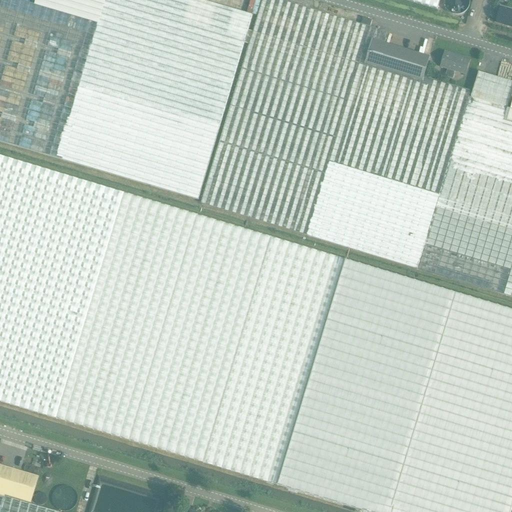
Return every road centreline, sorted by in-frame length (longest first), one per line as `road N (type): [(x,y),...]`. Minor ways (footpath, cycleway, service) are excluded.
road 1 (unclassified): [(263,511),(0,432)]
road 2 (unclassified): [(511,54),(330,0)]
